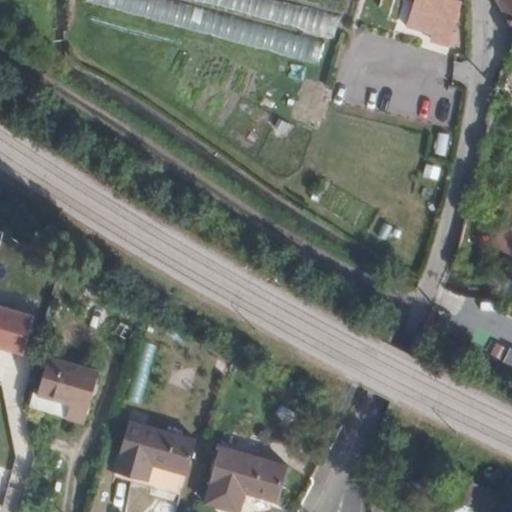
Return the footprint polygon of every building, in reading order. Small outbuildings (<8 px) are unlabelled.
[(412,0),(408,17),(434,27),(442,0),(412,0)] [(442,0),(434,27),(448,32),(457,0),(442,0)] [(511,0),(498,0),(511,29),(511,0)] [(0,344),(22,351),(33,312),(0,302),(0,344)] [(48,357),(38,392),(71,402),(68,415),(85,420),(98,372),(48,357)] [(71,402),(38,392),(34,406),(68,415),(71,402)] [(130,419),(115,471),(144,480),(150,461),(187,472),(197,439),(130,419)] [(214,481),(207,503),(239,511),(246,491),(279,500),(290,468),(221,446),(210,479),(214,481)] [(459,505),(474,511),(496,511),(504,497),(469,481),(459,505)]
